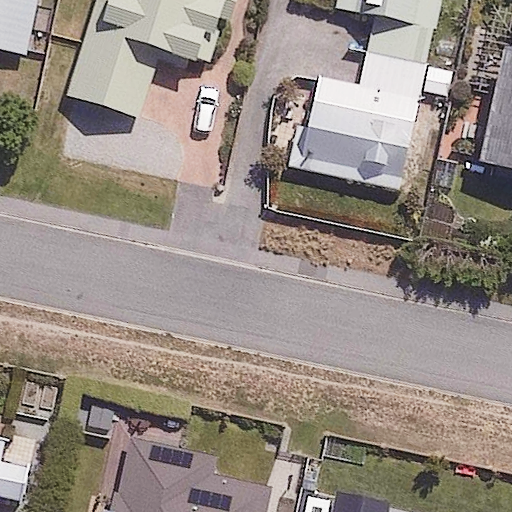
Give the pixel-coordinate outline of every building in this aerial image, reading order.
[(0,0),(0,51),(33,59),(45,0),(0,0)] [(234,0),(103,0),(73,100),(145,123),(165,58),(212,72),(234,0)] [(423,0),(341,0),(339,13),(419,27),(423,0)] [(511,49),(497,46),(473,167),(511,174),(511,49)] [(277,116),(266,161),(405,194),(436,65),(366,49),(359,78),(317,68),(305,122),(277,116)] [(115,421),(94,511),(269,511),(282,458),(115,421)] [(47,511),(62,449),(0,435),(0,511),(47,511)]
